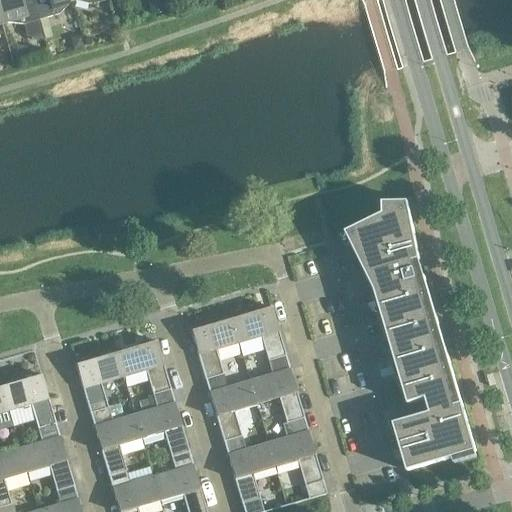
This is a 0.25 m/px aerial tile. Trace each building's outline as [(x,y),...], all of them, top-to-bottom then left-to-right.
[(0,0),(0,21),(1,25),(5,24),(23,26),(39,21),(32,0),(0,0)] [(32,0),(39,21),(59,15),(68,5),(72,4),(72,3),(71,3),(70,0),(32,0)] [(160,0),(154,0),(147,2),(151,16),(164,12),(160,0)] [(84,47),(81,37),(75,39),(72,44),(74,51),(84,47)] [(408,473),(476,453),(425,278),(417,280),(413,263),(420,261),(408,203),(383,204),(383,205),(389,205),(389,212),(346,234),(367,277),(375,274),(380,291),(375,293),(380,310),(385,308),(392,331),(387,333),(396,365),(402,363),(409,387),(403,388),(408,405),(426,400),(430,414),(394,425),(408,473)] [(286,358),(271,308),(231,320),(238,344),(260,337),(268,363),(286,358)] [(231,320),(191,332),(205,381),(223,376),(215,351),(238,344),(231,320)] [(156,342),(116,354),(123,378),(145,371),(153,397),(171,392),(156,342)] [(116,354),(75,366),(90,415),(108,410),(100,385),(123,378),(116,354)] [(291,370),(249,382),(256,406),(279,400),(286,425),(304,420),(290,372),(291,371),(291,370)] [(30,405),(41,444),(59,438),(41,376),(1,388),(8,412),(30,405)] [(234,413),(256,406),(249,382),(248,383),(235,386),(207,395),(208,396),(209,395),(223,444),(241,438),(234,413)] [(176,404),(134,416),(141,440),(163,434),(171,459),(189,454),(175,406),(176,405),(176,404)] [(94,428),(112,423),(108,410),(90,415),(94,428)] [(119,447),(141,440),(134,416),(112,423),(94,428),(92,429),(92,430),(94,429),(108,478),(126,472),(119,447)] [(282,426),(286,439),(308,433),(304,420),(286,425),(282,426)] [(309,432),(308,433),(286,439),(267,445),(274,468),(297,462),(304,487),(322,482),(308,434),(310,434),(309,432)] [(41,444),(19,450),(26,474),(48,467),(56,493),(74,488),(60,440),(61,439),(61,438),(59,438),(41,444)] [(226,458),(227,458),(242,506),(260,500),(252,475),(274,468),(267,445),(226,457),(226,458)] [(26,474),(19,450),(0,455),(0,509),(11,506),(4,481),(26,474)] [(194,466),(152,479),(159,502),(182,496),(186,511),(205,511),(193,468),(195,467),(194,466)] [(108,478),(112,490),(130,485),(126,472),(108,478)] [(112,492),(118,511),(137,511),(137,509),(159,502),(152,479),(130,485),(112,490),(110,491),(111,492),(112,492)] [(304,487),(308,501),(326,496),(322,482),(304,487)] [(79,500),(38,511),(80,511),(78,502),(79,501),(79,500)]
